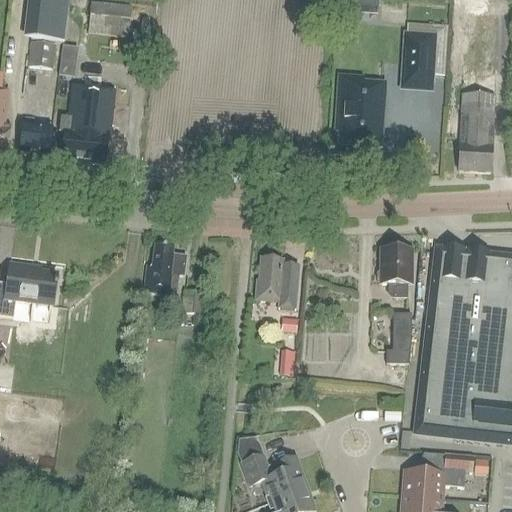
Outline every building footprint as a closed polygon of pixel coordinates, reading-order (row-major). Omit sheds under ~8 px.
[(68,0),(26,0),(22,41),(63,45),(68,0)] [(343,0),(342,13),(376,15),(377,0),(343,0)] [(130,7),(90,3),(87,35),(127,38),(130,7)] [(495,21),(494,4),(452,4),(452,21),(495,21)] [(340,37),(356,38),(356,14),(340,14),(340,37)] [(432,96),(436,37),(402,35),(398,94),(432,96)] [(57,47),(29,44),(27,68),(54,72),(57,47)] [(340,145),(378,147),(382,87),(361,86),(361,95),(343,94),(340,145)] [(110,139),(115,93),(71,87),(66,119),(59,118),(57,135),(62,135),(60,164),(104,169),(108,139),(110,139)] [(0,154),(6,156),(10,128),(3,128),(8,95),(0,93),(0,154)] [(489,175),(492,97),(461,96),(457,174),(489,175)] [(33,156),(36,159),(42,160),(45,158),(48,158),(51,130),(33,128),(33,120),(24,120),(23,127),(22,127),(19,154),(33,156)] [(182,279),(185,259),(172,257),(173,250),(155,248),(152,269),(148,268),(145,294),(175,298),(178,278),(182,279)] [(511,447),(511,439),(511,259),(487,257),(487,256),(466,254),(466,255),(463,254),(463,253),(442,251),(442,252),(435,251),(414,436),(511,447)] [(411,287),(411,253),(379,252),(379,288),(392,288),(392,301),(406,301),(406,287),(411,287)] [(294,314),(297,269),(281,267),(282,263),(260,261),(258,283),(256,283),(254,303),(278,305),(277,313),(294,314)] [(52,308),(56,277),(28,273),(29,269),(8,267),(6,286),(0,285),(0,318),(13,320),(15,303),(52,308)] [(205,295),(183,293),(181,317),(203,319),(205,295)] [(410,343),(411,314),(391,314),(390,351),(385,351),(384,365),(408,367),(410,343)] [(297,322),(281,321),(280,334),(296,335),(297,322)] [(131,382),(141,383),(146,338),(136,337),(131,382)] [(295,377),(296,351),(281,351),(281,376),(295,377)] [(249,489),(262,484),(270,505),(306,492),(294,460),(267,470),(259,448),(236,456),(249,489)] [(436,456),(434,476),(404,474),(402,498),(441,501),(442,488),(462,489),(463,474),(471,475),(472,458),(436,456)] [(312,511),(306,492),(270,505),(272,511),(312,511)] [(440,511),(441,501),(402,498),(400,511),(440,511)]
